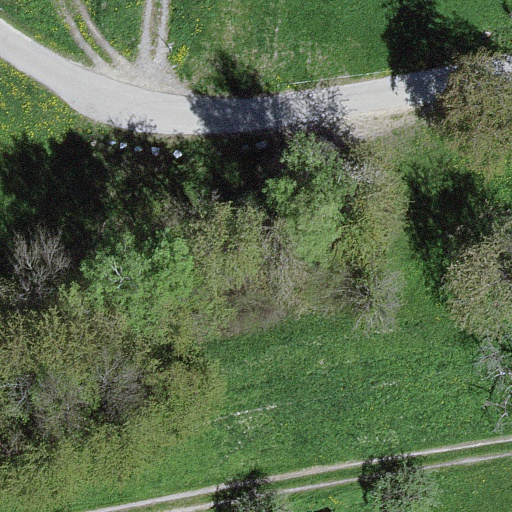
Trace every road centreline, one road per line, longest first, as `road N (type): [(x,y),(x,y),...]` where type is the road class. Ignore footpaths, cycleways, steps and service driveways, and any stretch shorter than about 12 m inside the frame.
road 1 (residential): [(511,70),(343,102),(187,118),(108,102),(0,38)]
road 2 (track): [(511,443),(126,511)]
